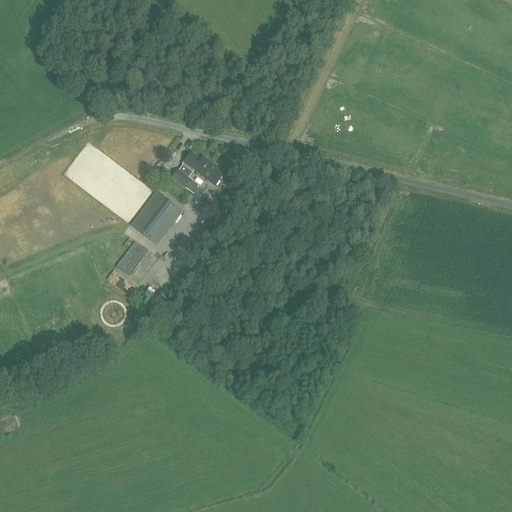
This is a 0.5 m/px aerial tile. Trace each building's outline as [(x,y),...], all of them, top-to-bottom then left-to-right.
[(208,165),(210,163),(203,158),(201,161),(192,153),(173,179),(193,194),(197,188),(190,183),(191,180),(184,175),(188,170),(193,173),(194,171),(198,174),(202,169),(203,170),(205,168),(205,169),(208,164),(208,165)] [(224,174),(210,163),(208,165),(208,164),(205,169),(205,168),(203,170),(202,169),(198,174),(215,187),(224,174)] [(193,194),(191,196),(205,207),(205,206),(210,210),(216,202),(197,188),(193,194)] [(182,215),(156,195),(132,229),(158,248),(182,215)] [(159,261),(136,243),(116,269),(139,286),(159,261)] [(122,285),(126,278),(120,274),(116,281),(122,285)]
